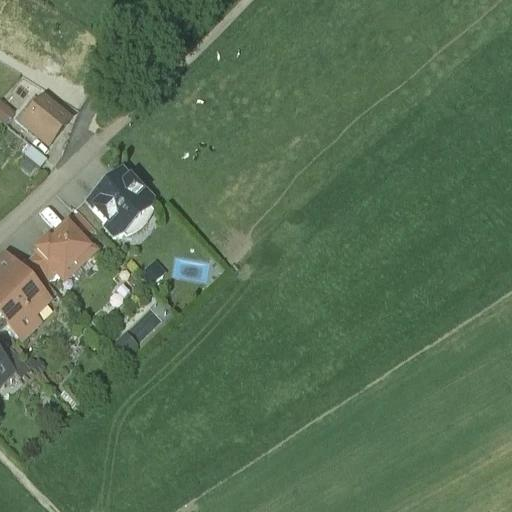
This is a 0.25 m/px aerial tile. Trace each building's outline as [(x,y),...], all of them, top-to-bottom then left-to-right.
[(42,102),(33,113),(25,106),(15,120),(29,131),(27,133),(32,137),(33,135),(48,148),(68,124),(42,102)] [(47,162),(31,148),(23,157),(39,171),(47,162)] [(120,177),(108,189),(108,191),(100,199),(99,197),(86,209),(105,229),(106,230),(104,234),(112,242),(121,240),(149,213),(151,204),(144,196),(139,197),(120,177)] [(105,229),(86,209),(99,197),(95,193),(74,214),(77,217),(94,236),(97,238),(105,229)] [(77,217),(65,228),(69,231),(70,230),(85,245),(94,236),(77,217)] [(69,231),(58,241),(55,237),(35,256),(56,277),(59,281),(77,264),(81,267),(94,255),(85,245),(70,230),(69,231)] [(56,277),(35,256),(25,265),(31,271),(45,287),(56,277)] [(22,280),(4,261),(0,264),(0,321),(6,328),(20,342),(37,326),(32,320),(47,306),(22,280)] [(45,287),(31,271),(22,280),(47,306),(55,297),(45,287)] [(0,385),(12,375),(0,362),(0,385)]
